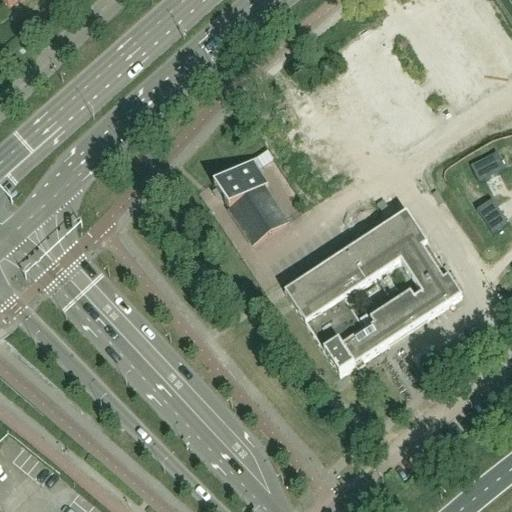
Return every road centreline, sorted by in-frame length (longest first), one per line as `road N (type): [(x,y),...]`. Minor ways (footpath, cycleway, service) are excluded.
road 1 (secondary): [(279,511),(60,269),(10,235)]
road 2 (primary): [(10,235),(283,0)]
road 3 (secondary): [(0,298),(217,511)]
road 4 (primary): [(187,0),(0,166)]
road 5 (unclassified): [(382,465),(511,361)]
